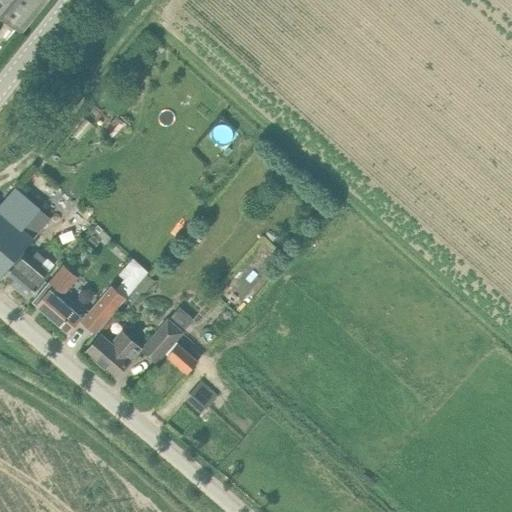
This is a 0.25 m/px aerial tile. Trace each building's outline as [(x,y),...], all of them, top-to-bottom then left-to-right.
[(21,33),(48,0),(0,0),(0,16),(7,21),(21,33)] [(229,138),(245,133),(241,117),(225,121),(229,138)] [(22,228),(40,208),(31,201),(16,187),(0,205),(0,276),(16,257),(22,251),(27,245),(31,248),(37,241),(22,228)] [(73,252),(82,241),(65,226),(55,237),(73,252)] [(18,259),(4,275),(30,298),(50,274),(40,266),(46,259),(37,251),(31,258),(24,252),(23,252),(22,251),(16,257),(18,259)] [(80,277),(65,264),(33,302),(69,333),(83,317),(88,321),(87,322),(98,332),(149,272),(138,262),(117,288),(113,284),(90,311),(80,302),(77,304),(65,294),(80,277)] [(158,362),(183,332),(184,331),(170,318),(143,349),(158,362)] [(142,347),(123,330),(112,343),(102,334),(88,350),(117,376),(142,347)] [(188,372),(198,361),(179,343),(168,355),(188,372)] [(202,413),(218,395),(202,380),(185,399),(202,413)]
